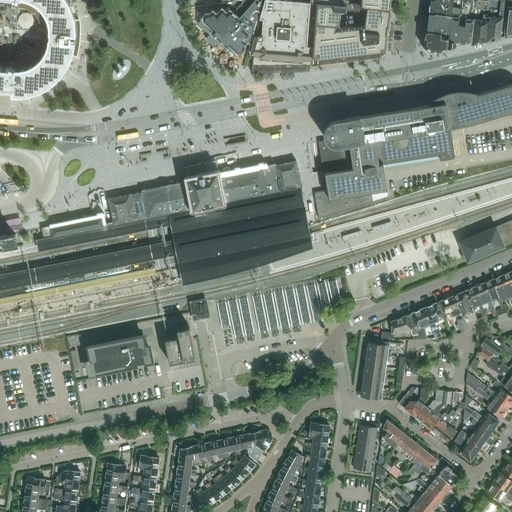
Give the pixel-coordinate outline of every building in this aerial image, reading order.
[(0,0),(0,89),(12,90),(12,94),(12,95),(13,95),(17,95),(20,95),(23,94),(26,94),(29,93),(32,93),(36,92),(40,90),(43,89),(47,87),(50,85),(53,82),(55,81),(58,78),(60,76),(61,74),(63,73),(64,71),(65,70),(66,68),(68,66),(69,64),(70,62),(71,59),(72,57),(73,53),(74,50),(75,48),(75,45),(75,43),(75,42),(76,35),(76,33),(76,32),(76,29),(76,27),(76,24),(76,22),(75,18),(75,16),(74,13),(73,10),(72,8),(71,6),(70,3),(70,2),(69,0),(68,0),(0,0)] [(197,23),(208,33),(209,33),(211,32),(219,39),(227,47),(224,49),(232,56),(237,51),(238,52),(242,52),(245,48),(245,44),(248,41),(249,39),(251,40),(249,48),(250,53),(251,53),(260,18),(262,10),(264,0),(244,0),(234,12),(228,7),(226,9),(222,6),(217,12),(214,9),(211,13),(206,13),(201,8),(197,14),(197,23)] [(255,37),(251,53),(253,53),(252,66),(253,66),(253,71),(274,71),(281,71),(295,70),(302,70),(309,70),(309,65),(312,65),(313,65),(313,64),(313,56),(317,2),(310,1),(307,1),(297,0),(264,0),(262,10),(260,18),(255,37)] [(473,1),(468,0),(431,0),(431,4),(430,4),(430,5),(430,9),(430,10),(461,14),(461,13),(470,15),(471,6),(472,6),(473,1)] [(486,40),(489,20),(491,0),(476,0),(476,7),(475,7),(474,18),(471,44),(472,44),(472,43),(485,40),(485,41),(486,41),(486,40)] [(504,16),(505,0),(491,0),(489,20),(486,40),(486,41),(490,40),(496,39),(500,38),(501,38),(501,37),(504,16)] [(379,55),(384,54),(385,50),(390,8),(363,5),(345,4),(317,2),(313,56),(318,56),(319,64),(320,64),(379,57),(379,55)] [(428,24),(427,29),(450,31),(450,30),(451,16),(434,14),(434,13),(430,13),(429,13),(428,24)] [(449,36),(448,48),(471,44),(474,18),(466,17),(465,25),(459,24),(460,16),(452,15),(451,16),(450,30),(452,30),(452,32),(450,32),(450,36),(449,36)] [(445,49),(448,48),(449,36),(450,31),(427,29),(428,29),(427,30),(426,39),(426,42),(425,46),(425,47),(425,48),(426,48),(427,49),(429,51),(428,51),(429,51),(428,51),(429,52),(430,51),(434,50),(434,51),(435,50),(435,51),(445,49)] [(315,192),(314,192),(316,205),(319,218),(373,200),(372,191),(387,189),(388,189),(386,180),(386,178),(386,176),(384,169),(384,164),(440,155),(441,160),(452,158),(453,158),(454,157),(455,156),(455,154),(451,128),(454,127),(458,126),(463,125),(466,124),(507,113),(511,112),(511,111),(511,84),(508,84),(507,85),(494,88),(479,93),(478,92),(475,91),(471,90),(469,90),(464,90),(459,90),(455,90),(452,91),(451,91),(449,92),(445,94),(441,96),(439,97),(437,98),(433,101),(431,103),(431,104),(417,106),(395,109),(364,114),(350,117),(335,119),(333,120),(330,121),(328,123),(326,125),(325,127),(324,130),(324,133),(325,136),(326,139),(327,141),(329,143),(332,144),(335,145),(337,146),(342,176),(326,178),(327,188),(328,190),(326,190),(315,192)] [(326,139),(318,141),(324,179),(326,178),(342,176),(337,146),(335,145),(332,144),(329,143),(327,141),(326,139)] [(221,203),(223,202),(225,209),(230,209),(235,208),(240,208),(246,207),(250,205),(260,201),(259,195),(261,195),(268,193),(279,190),(279,191),(281,191),(300,186),(300,187),(302,186),(301,185),(300,178),(300,176),(298,169),(298,167),(297,162),(297,160),(295,161),(294,161),(291,162),(290,162),(287,163),(286,163),(285,163),(284,163),(281,164),(280,164),(277,165),(276,165),(263,167),(263,166),(261,166),(260,167),(256,168),(256,167),(255,168),(251,169),(251,168),(250,169),(229,173),(228,173),(224,174),(223,174),(219,175),(218,175),(217,172),(210,174),(209,169),(207,170),(208,170),(206,170),(204,171),(204,170),(203,170),(203,171),(202,171),(200,172),(200,171),(199,171),(199,172),(197,172),(196,173),(195,172),(193,172),(194,177),(188,178),(188,181),(187,181),(183,182),(182,182),(178,183),(176,183),(176,184),(172,184),(171,184),(169,185),(163,186),(161,186),(159,187),(160,187),(156,188),(156,187),(154,188),(150,189),(150,188),(149,189),(147,189),(145,190),(144,190),(142,190),(143,192),(142,192),(139,193),(138,192),(138,193),(138,192),(136,193),(132,194),(131,194),(130,194),(129,194),(129,195),(122,196),(121,196),(119,196),(119,197),(111,198),(109,198),(109,200),(110,203),(110,204),(110,205),(111,205),(112,214),(112,215),(113,215),(114,222),(114,223),(114,224),(116,224),(135,220),(136,220),(144,218),(155,216),(157,216),(157,215),(163,214),(175,212),(177,212),(177,211),(193,208),(195,208),(208,205),(221,202),(221,203)] [(37,239),(40,251),(147,230),(149,244),(147,245),(43,266),(44,273),(46,280),(150,259),(152,259),(155,274),(154,275),(49,295),(50,303),(52,311),(89,304),(133,295),(157,290),(159,290),(183,285),(198,281),(209,279),(230,274),(250,268),(267,263),(268,263),(289,256),(314,248),(313,246),(311,235),(310,233),(309,225),(307,216),(306,207),(303,192),(302,186),(300,187),(300,186),(281,191),(279,191),(279,190),(268,193),(261,195),(259,195),(260,201),(250,205),(246,207),(240,208),(235,208),(230,209),(225,209),(223,202),(221,203),(221,202),(208,205),(195,208),(193,208),(177,211),(177,212),(175,212),(163,214),(157,215),(157,216),(155,216),(144,218),(136,220),(135,220),(116,224),(114,224),(109,225),(104,226),(103,226),(54,236),(53,236),(52,236),(45,238),(45,237),(44,238),(37,239)] [(44,232),(43,233),(44,237),(44,238),(45,237),(45,238),(52,236),(53,236),(54,236),(103,226),(104,226),(104,225),(102,218),(102,216),(101,216),(101,217),(92,218),(90,218),(90,219),(82,220),(80,220),(80,221),(72,222),(71,222),(62,224),(61,224),(61,225),(52,226),(51,227),(50,226),(43,228),(43,229),(44,232)] [(0,231),(22,227),(20,218),(0,221),(0,231)] [(469,260),(511,241),(511,220),(496,227),(461,241),(467,256),(469,260)] [(7,233),(0,234),(0,247),(9,246),(9,243),(17,242),(16,240),(16,234),(8,236),(7,233)] [(511,272),(511,271),(502,275),(511,296),(511,295),(511,272)] [(502,275),(493,279),(501,300),(502,300),(507,297),(511,308),(511,297),(511,296),(502,275)] [(236,335),(325,320),(322,301),(341,297),(337,277),(218,296),(223,326),(234,324),(236,335)] [(491,300),(497,298),(501,307),(504,306),(502,300),(501,300),(493,279),(490,280),(488,280),(486,281),(485,282),(484,283),(491,300)] [(487,302),(492,313),(496,312),(495,311),(491,300),(484,283),(481,284),(479,283),(476,285),(475,286),(482,304),(487,302)] [(478,306),(481,311),(484,310),(475,286),(465,290),(473,308),(478,306)] [(461,310),(461,311),(464,317),(466,322),(470,320),(468,315),(474,313),(473,308),(465,290),(455,295),(461,310)] [(440,301),(442,306),(446,315),(450,313),(452,317),(461,313),(460,311),(461,311),(461,310),(455,295),(440,301)] [(207,297),(189,301),(191,312),(192,314),(193,318),(199,317),(206,315),(210,314),(207,300),(207,297)] [(444,318),(439,307),(437,302),(424,308),(432,326),(436,324),(435,322),(444,318)] [(499,320),(508,316),(504,307),(495,311),(496,312),(499,320)] [(417,329),(425,327),(431,326),(432,326),(424,308),(411,313),(417,329)] [(412,330),(417,329),(411,313),(406,315),(412,328),(412,330)] [(392,333),(393,333),(411,329),(411,330),(412,330),(412,328),(406,315),(391,321),(392,332),(392,333)] [(469,329),(466,322),(464,317),(457,320),(462,332),(469,329)] [(186,358),(196,357),(191,333),(190,326),(178,328),(179,336),(165,339),(170,363),(185,360),(186,358)] [(420,339),(428,339),(425,327),(418,329),(420,339)] [(433,331),(436,338),(437,342),(443,340),(439,328),(433,331)] [(418,329),(412,330),(411,330),(413,339),(420,339),(418,329)] [(382,331),(381,338),(395,340),(393,333),(392,333),(392,332),(382,331)] [(92,360),(88,361),(91,373),(130,365),(137,363),(138,363),(152,360),(149,345),(145,345),(143,335),(89,346),(92,360)] [(481,345),(485,348),(493,354),(496,357),(502,349),(486,337),(481,345)] [(369,341),(367,353),(390,356),(391,351),(386,351),(387,345),(389,345),(390,342),(376,340),(376,342),(369,341)] [(489,359),(490,359),(493,354),(485,348),(481,345),(477,353),(488,361),(489,359)] [(366,361),(366,363),(384,366),(385,360),(389,361),(390,356),(367,353),(366,361)] [(474,358),(471,365),(476,368),(480,361),(474,358)] [(511,374),(499,365),(499,366),(490,359),(489,359),(488,361),(485,364),(503,377),(499,381),(504,385),(511,390),(511,374)] [(511,363),(510,368),(502,362),(499,365),(511,374),(511,363)] [(365,369),(364,374),(387,377),(388,373),(383,372),(383,371),(384,366),(366,363),(365,369)] [(481,381),(468,371),(467,378),(478,386),(482,382),(481,381)] [(364,374),(363,385),(381,387),(382,381),(386,382),(387,377),(364,374)] [(467,378),(466,384),(467,384),(475,390),(478,386),(467,378)] [(485,391),(508,407),(511,402),(511,395),(501,387),(497,393),(482,382),(478,386),(485,391)] [(363,385),(361,396),(364,396),(366,396),(384,399),(385,394),(380,393),(381,387),(363,385)] [(478,386),(475,390),(491,402),(487,407),(497,414),(501,417),(508,407),(485,391),(478,386)] [(420,397),(417,401),(414,401),(409,397),(406,394),(399,403),(409,411),(408,412),(412,415),(413,414),(415,416),(423,405),(424,404),(428,399),(429,388),(421,388),(420,397)] [(411,388),(406,394),(409,397),(414,390),(411,388)] [(443,390),(436,389),(435,400),(436,400),(442,400),(443,390)] [(442,400),(442,402),(442,403),(445,403),(453,404),(456,401),(456,391),(443,390),(442,400)] [(427,407),(424,404),(423,405),(415,416),(416,417),(415,418),(419,421),(420,420),(423,422),(436,405),(442,402),(442,400),(436,400),(435,400),(433,400),(427,407)] [(462,402),(461,401),(457,409),(464,412),(464,409),(465,405),(465,402),(462,402)] [(423,422),(426,424),(425,425),(429,429),(430,428),(431,429),(440,417),(441,416),(442,416),(443,415),(438,412),(445,403),(442,403),(442,402),(436,405),(423,422)] [(465,409),(464,410),(470,415),(473,411),(465,405),(464,409),(465,409)] [(440,417),(431,429),(432,429),(432,430),(436,434),(436,433),(439,435),(452,418),(453,419),(456,414),(455,414),(456,412),(453,409),(448,415),(445,412),(442,416),(441,416),(440,417)] [(473,411),(470,415),(473,418),(492,430),(495,426),(496,426),(498,424),(498,422),(499,421),(487,412),(483,417),(474,410),(473,411)] [(448,442),(451,438),(457,430),(453,427),(457,422),(453,419),(452,418),(439,435),(442,437),(441,438),(445,441),(446,440),(448,442)] [(492,430),(473,418),(470,422),(476,427),(473,432),(485,440),(486,439),(487,439),(489,436),(489,434),(492,430)] [(384,436),(382,436),(380,444),(383,446),(397,427),(394,425),(395,423),(390,419),(389,421),(387,420),(383,428),(387,431),(384,436)] [(311,423),(310,431),(304,430),(303,434),(310,435),(328,437),(329,425),(317,423),(313,423),(311,423)] [(378,439),(379,433),(376,433),(377,427),(361,425),(359,436),(376,438),(376,439),(378,439)] [(397,427),(383,446),(386,449),(390,444),(394,448),(406,432),(401,427),(399,429),(397,427)] [(264,450),(272,438),(271,432),(267,429),(259,431),(250,433),(245,434),(247,447),(249,455),(253,458),(256,461),(258,459),(258,458),(262,452),(263,452),(262,451),(263,449),(264,450)] [(473,432),(470,436),(465,433),(466,432),(462,429),(458,435),(478,450),(481,446),(482,446),(484,443),(484,442),(485,440),(473,432)] [(395,456),(398,458),(398,459),(413,440),(411,438),(412,437),(406,432),(394,448),(398,451),(395,456)] [(235,450),(234,450),(235,455),(241,454),(240,449),(247,447),(245,434),(233,437),(235,450)] [(309,438),(313,439),(313,442),(308,442),(307,448),(312,448),(326,450),(328,437),(310,435),(309,438)] [(463,446),(463,447),(460,451),(471,460),(472,458),(474,458),(475,456),(475,454),(478,450),(458,435),(455,440),(463,446)] [(376,438),(359,436),(357,446),(374,449),(376,450),(377,444),(375,443),(376,439),(376,438)] [(230,456),(229,452),(234,450),(235,450),(233,437),(226,439),(220,440),(224,457),(230,456)] [(211,456),(213,455),(218,454),(219,459),(224,457),(220,440),(208,443),(211,456)] [(406,457),(410,460),(423,445),(417,440),(415,442),(413,440),(398,459),(402,461),(406,457)] [(199,459),(207,457),(208,461),(214,460),(213,455),(211,456),(208,443),(196,445),(199,459)] [(195,460),(196,459),(199,459),(196,445),(192,446),(182,448),(181,449),(180,458),(192,460),(195,460)] [(411,476),(415,471),(429,453),(427,451),(429,449),(423,445),(410,460),(414,464),(407,473),(411,476)] [(375,460),(376,456),(376,454),(373,454),(374,449),(357,446),(356,457),(372,460),(375,460)] [(312,448),(311,455),(306,454),(305,460),(310,461),(310,460),(324,462),(326,450),(312,448)] [(303,463),(301,461),(303,456),(292,450),(286,461),(297,467),(297,468),(301,471),(303,463)] [(407,481),(417,477),(417,476),(422,470),(427,473),(428,472),(429,470),(430,470),(432,468),(438,460),(438,459),(437,459),(439,457),(433,453),(432,454),(429,453),(415,471),(411,476),(407,480),(407,481)] [(247,473),(255,463),(251,460),(245,454),(239,461),(236,458),(232,462),(235,465),(237,464),(247,473)] [(144,468),(157,470),(159,457),(147,456),(141,455),(140,462),(136,461),(135,467),(144,468)] [(372,460),(356,457),(354,468),(373,471),(374,465),(372,465),(372,460)] [(191,469),(192,463),(197,464),(196,459),(195,460),(192,460),(180,458),(178,471),(190,473),(190,474),(196,475),(196,469),(191,469)] [(310,460),(310,461),(309,467),(304,466),(304,472),(309,473),(309,472),(322,474),(324,462),(310,460)] [(432,468),(452,485),(454,483),(455,484),(460,478),(458,477),(459,477),(455,473),(451,470),(450,470),(451,469),(447,466),(446,466),(443,464),(439,460),(438,460),(432,468)] [(504,469),(503,470),(507,473),(511,476),(511,461),(510,460),(507,464),(505,465),(503,467),(504,469)] [(298,476),(294,474),(297,468),(297,467),(286,461),(280,472),(292,478),(291,479),(296,481),(298,476)] [(385,462),(382,466),(389,471),(392,467),(385,462)] [(119,477),(129,478),(130,473),(125,472),(126,465),(120,465),(120,464),(108,463),(107,475),(119,477)] [(237,464),(235,465),(232,469),(229,466),(224,470),(227,473),(229,472),(238,482),(244,476),(247,473),(237,464)] [(142,480),(156,482),(157,470),(144,468),(142,476),(134,475),(133,480),(142,482),(142,480)] [(450,487),(452,485),(432,468),(430,470),(429,470),(428,472),(435,478),(432,481),(447,494),(452,488),(450,487)] [(377,469),(376,475),(384,482),(385,476),(377,469)] [(56,481),(65,482),(78,484),(80,471),(70,470),(70,472),(64,471),(62,473),(61,476),(57,475),(56,481)] [(195,482),(189,481),(190,474),(190,473),(178,471),(176,483),(189,485),(188,487),(194,487),(195,482)] [(227,473),(224,476),(221,472),(217,476),(229,490),(234,486),(238,482),(229,472),(227,473)] [(297,489),(288,485),(291,479),(292,478),(280,472),(275,483),(287,488),(286,490),(295,494),(297,489)] [(309,472),(309,473),(308,479),(303,478),(302,484),(307,485),(321,487),(322,474),(309,472)] [(511,490),(510,488),(511,485),(511,479),(505,475),(501,472),(501,473),(499,473),(497,476),(497,478),(494,482),(511,495),(511,490)] [(117,489),(117,491),(127,492),(128,487),(118,485),(119,477),(107,475),(105,487),(117,489)] [(212,486),(219,498),(224,494),(229,490),(217,476),(213,479),(215,483),(212,485),(212,486)] [(49,492),(50,487),(51,481),(46,480),(46,479),(30,477),(28,479),(26,489),(39,491),(49,492)] [(385,483),(380,479),(376,484),(381,488),(385,483)] [(428,486),(420,479),(414,480),(417,482),(439,500),(441,498),(442,500),(447,494),(432,481),(428,486)] [(132,487),(131,493),(140,494),(140,493),(154,495),(156,482),(142,480),(142,482),(141,488),(132,487)] [(417,482),(414,480),(409,482),(407,483),(405,483),(404,485),(410,491),(417,482)] [(78,484),(65,482),(64,489),(55,488),(54,493),(77,496),(78,484)] [(205,485),(207,489),(203,491),(202,492),(208,504),(213,501),(219,498),(212,486),(212,485),(210,482),(205,485)] [(488,490),(487,492),(491,495),(500,502),(505,495),(511,500),(511,495),(494,482),(491,486),(489,486),(488,489),(488,490)] [(192,495),(187,494),(188,487),(189,485),(176,483),(174,496),(187,497),(187,500),(192,501),(190,498),(193,497),(192,495)] [(293,499),(284,495),(286,490),(287,488),(275,483),(270,494),(282,499),(281,501),(291,505),(293,499)] [(307,485),(307,487),(306,492),(303,492),(300,491),(299,497),(305,498),(305,497),(319,499),(321,487),(307,485)] [(419,497),(434,510),(439,504),(437,503),(439,500),(420,485),(417,490),(422,494),(419,497)] [(116,502),(115,503),(125,504),(126,499),(116,498),(117,491),(117,489),(105,487),(103,500),(116,502)] [(202,492),(203,491),(201,487),(196,490),(198,495),(193,497),(190,498),(192,501),(198,510),(208,504),(202,492)] [(47,504),(48,499),(38,498),(38,494),(39,491),(26,489),(24,501),(47,505),(47,504)] [(419,497),(415,502),(402,491),(400,494),(412,505),(420,511),(431,511),(434,510),(419,497)] [(61,506),(75,508),(77,496),(54,493),(53,498),(62,499),(61,506)] [(140,493),(140,494),(139,501),(130,499),(129,505),(138,506),(138,505),(152,507),(154,495),(140,493)] [(287,511),(288,510),(279,506),(281,501),(282,499),(270,494),(265,506),(277,510),(277,511),(276,511),(287,511)] [(420,511),(412,505),(400,494),(396,499),(404,505),(409,509),(406,511),(420,511)] [(497,505),(488,498),(484,495),(483,496),(482,497),(480,499),(480,501),(477,505),(485,511),(492,511),(497,505)] [(191,506),(186,505),(187,500),(187,497),(174,496),(173,508),(190,510),(191,506)] [(305,498),(304,504),(298,503),(297,509),(303,510),(303,509),(317,511),(319,499),(305,497),(305,498)] [(116,502),(103,500),(101,511),(124,511),(124,510),(114,509),(115,503),(116,502)] [(35,511),(36,508),(46,510),(47,505),(24,501),(22,511),(35,511)]
